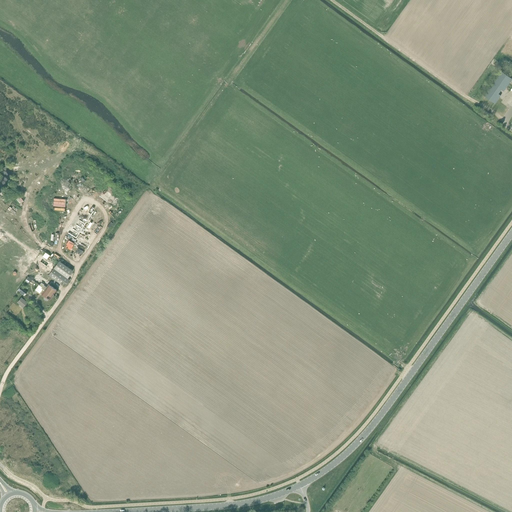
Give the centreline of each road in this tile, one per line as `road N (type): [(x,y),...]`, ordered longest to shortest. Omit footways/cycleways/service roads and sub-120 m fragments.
road 1 (tertiary): [(299,485),(363,436),(511,233)]
road 2 (track): [(327,0),(507,126)]
road 3 (tertiary): [(121,511),(236,504),(299,485)]
